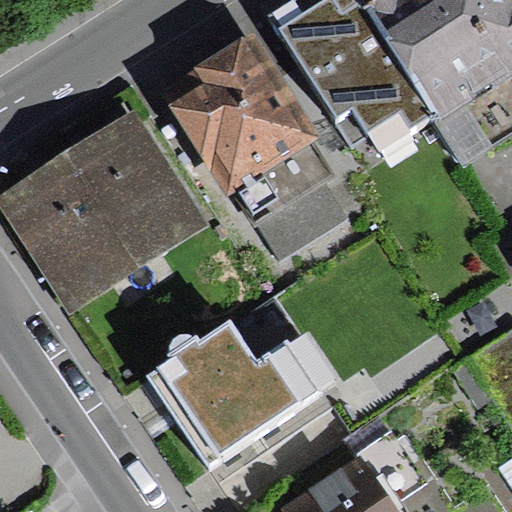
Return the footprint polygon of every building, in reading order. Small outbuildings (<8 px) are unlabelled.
[(365,172),(435,125),(353,1),(352,0),(300,0),(266,22),(365,172)] [(511,0),(354,0),(353,1),(435,125),(464,168),(511,136),(511,0)] [(185,96),(165,109),(250,240),(335,184),(312,149),(323,142),(252,34),(176,83),(185,96)] [(131,114),(65,156),(140,271),(205,229),(131,114)] [(140,271),(65,156),(0,198),(0,209),(70,317),(140,271)] [(167,361),(168,367),(144,383),(207,477),(339,390),(300,332),(256,362),(231,325),(200,346),(194,342),(186,340),(179,342),(172,346),(168,353),(167,361)] [(511,331),(469,360),(511,424),(511,331)] [(346,442),(358,460),(280,511),(393,511),(436,483),(402,433),(392,439),(379,420),(346,442)]
